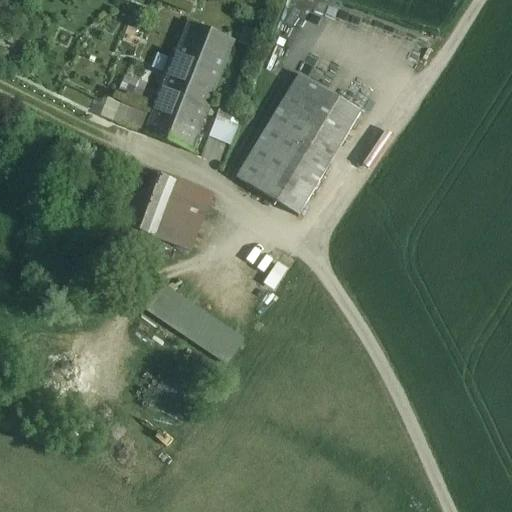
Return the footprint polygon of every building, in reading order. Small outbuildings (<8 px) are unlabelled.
[(302,0),(300,0),(265,67),(292,81),(328,13),(302,0)] [(154,115),(146,134),(191,152),(235,43),(190,25),(154,115)] [(261,37),(245,30),(239,47),(254,53),(261,37)] [(362,114),(300,76),(237,181),(299,218),(362,114)] [(140,106),(147,88),(132,82),(125,100),(140,106)] [(146,134),(154,115),(107,97),(99,116),(146,134)] [(242,116),(222,107),(209,138),(229,147),(242,116)] [(215,196),(124,160),(100,219),(191,256),(215,196)] [(289,278),(299,259),(289,254),(279,273),(289,278)] [(242,347),(158,289),(141,312),(225,371),(242,347)]
